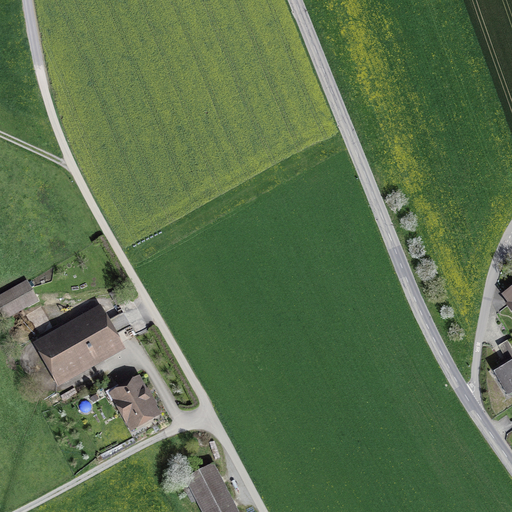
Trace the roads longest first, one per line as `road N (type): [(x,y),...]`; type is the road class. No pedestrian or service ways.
road 1 (unclassified): [(261,511),(71,166),(39,67)]
road 2 (unclassified): [(474,407),(363,183),(286,0)]
road 3 (track): [(14,511),(153,437),(213,422)]
road 4 (residential): [(509,237),(489,297),(474,407)]
